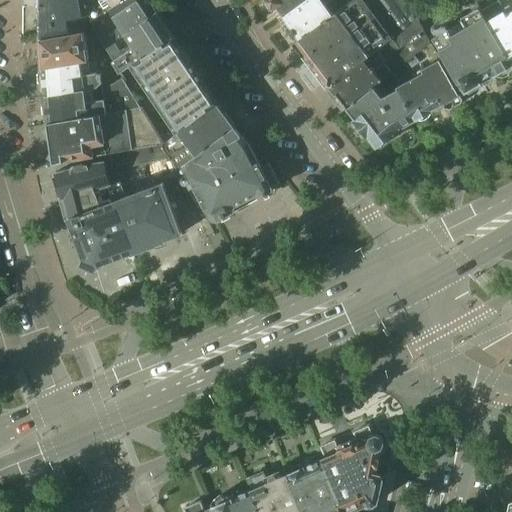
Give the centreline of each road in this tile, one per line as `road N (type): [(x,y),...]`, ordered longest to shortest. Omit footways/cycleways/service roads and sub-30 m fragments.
road 1 (residential): [(369,268),(300,243),(144,316),(118,381)]
road 2 (tertiary): [(393,256),(210,0)]
road 3 (residential): [(120,422),(184,453),(333,388),(350,323)]
road 4 (primary): [(369,268),(118,381)]
road 5 (primary): [(120,422),(350,323)]
road 6 (tertiary): [(0,201),(63,404)]
road 7 (residential): [(453,480),(453,326)]
road 8 (residential): [(511,136),(468,161),(447,230)]
